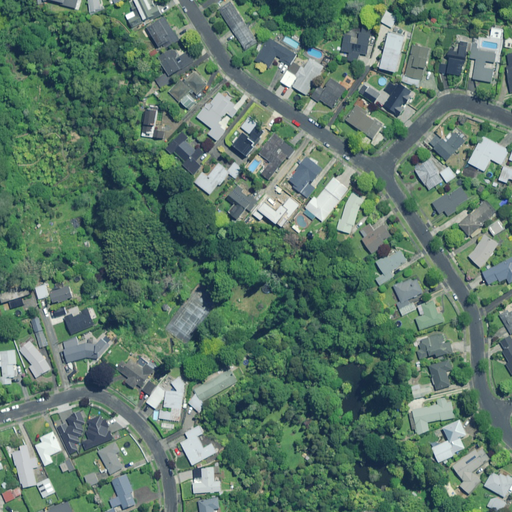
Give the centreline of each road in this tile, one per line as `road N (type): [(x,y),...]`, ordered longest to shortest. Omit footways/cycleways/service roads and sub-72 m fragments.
road 1 (residential): [(376,170),(465,296),(493,413)]
road 2 (residential): [(186,0),(242,80),(376,170)]
road 3 (residential): [(0,418),(101,395),(145,431),(165,470),(170,511)]
road 4 (residential): [(511,119),(445,103),(376,170)]
